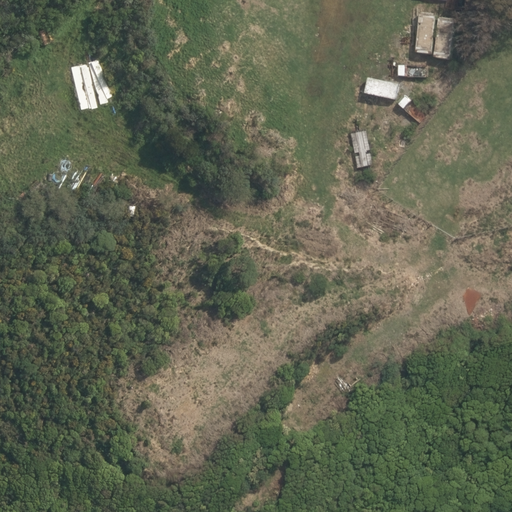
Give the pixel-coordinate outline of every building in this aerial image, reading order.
[(410,12),(395,8),(387,38),(402,42),(410,12)] [(240,63),(238,84),(273,88),(276,66),(240,63)] [(254,122),(237,100),(219,114),(237,136),(254,122)] [(0,140),(9,135),(0,120),(0,140)] [(343,127),(327,132),(337,165),(353,160),(343,127)] [(371,133),(353,137),(360,170),(378,166),(371,133)] [(399,355),(384,322),(356,335),(371,368),(399,355)]
